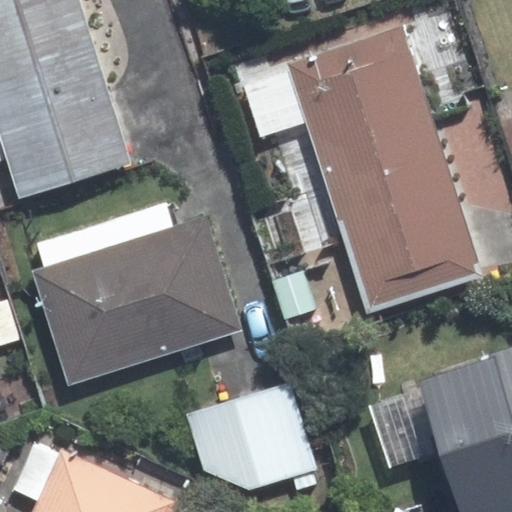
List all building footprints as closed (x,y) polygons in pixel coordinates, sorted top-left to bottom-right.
[(149,166),(95,0),(0,0),(0,82),(38,201),(149,166)] [(413,30),(304,66),(386,310),(491,274),(413,30)] [(10,128),(0,130),(0,166),(20,162),(10,128)] [(181,203),(46,248),(91,387),(259,332),(222,220),(190,230),(181,203)] [(0,307),(13,349),(34,343),(21,300),(0,307)] [(473,441),(465,443),(477,484),(485,481),(494,509),(485,511),(511,511),(511,366),(455,386),(473,441)] [(305,387),(204,420),(220,469),(267,492),(332,472),(305,387)] [(186,511),(190,504),(77,451),(73,459),(49,448),(29,492),(53,503),(48,511),(186,511)] [(343,471),(325,478),(333,502),(352,496),(343,471)]
